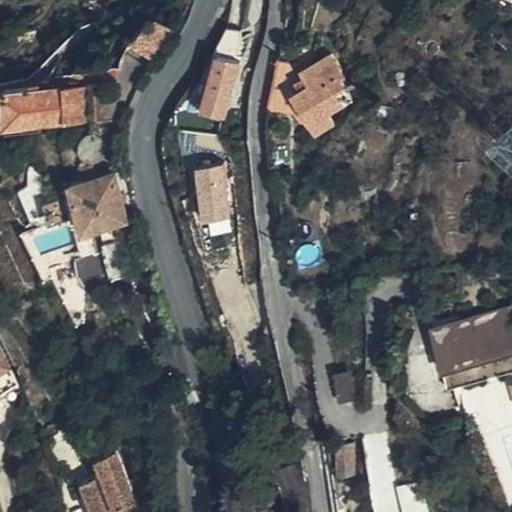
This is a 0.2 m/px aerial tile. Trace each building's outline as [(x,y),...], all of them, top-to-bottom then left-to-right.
[(131,40),(157,60),(177,30),(154,12),(131,40)] [(220,53),(237,58),(246,29),(231,24),(217,52),(220,53)] [(331,111),(345,103),(339,91),(348,87),(343,79),(348,76),(335,51),(304,68),(309,76),(302,80),(305,85),(295,91),(317,133),(336,121),(331,111)] [(244,60),(237,58),(220,53),(208,93),(215,94),(211,109),(228,113),(244,60)] [(294,66),(278,63),(270,106),(287,108),(294,66)] [(92,116),(89,81),(5,84),(6,117),(92,116)] [(339,91),(345,103),(354,98),(348,87),(339,91)] [(80,158),(85,177),(96,174),(94,162),(87,163),(80,158)] [(231,158),(200,160),(205,215),(236,212),(231,158)] [(96,174),(85,177),(70,180),(81,225),(111,218),(124,215),(126,215),(116,170),(96,174)] [(70,214),(68,205),(48,210),(50,220),(70,214)] [(124,215),(111,218),(115,234),(127,231),(124,215)] [(133,272),(125,238),(105,241),(114,276),(133,272)] [(511,351),(511,305),(435,323),(445,368),(511,351)] [(0,388),(18,380),(0,343),(0,388)] [(355,472),(356,440),(340,441),(340,472),(355,472)] [(83,479),(94,511),(141,511),(118,448),(94,456),(100,473),(83,479)] [(407,511),(429,511),(426,477),(404,479),(407,511)]
